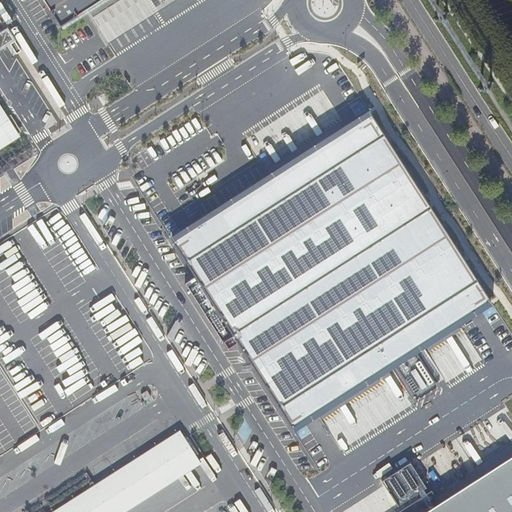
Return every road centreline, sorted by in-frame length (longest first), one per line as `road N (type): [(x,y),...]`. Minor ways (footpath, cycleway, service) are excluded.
road 1 (unclassified): [(332,27),(380,66),(511,270)]
road 2 (unclassified): [(511,235),(354,4)]
road 3 (secondary): [(410,0),(511,157)]
